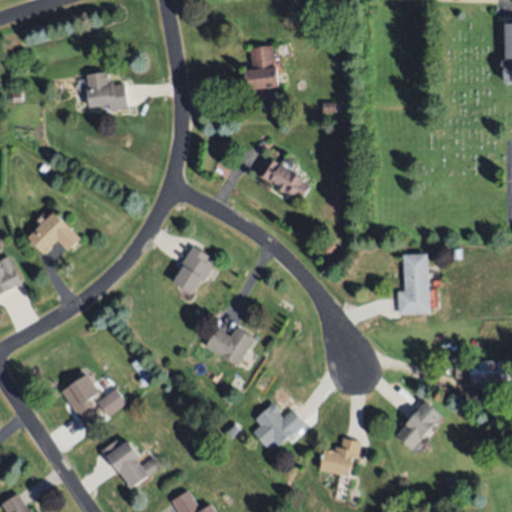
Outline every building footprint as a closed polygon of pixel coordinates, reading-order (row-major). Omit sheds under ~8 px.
[(511,80),(505,81),(505,78),(500,78),(500,61),(507,61),(506,23),(511,23),(511,80)] [(279,86),(245,89),(243,69),(252,68),(250,47),(272,45),(274,65),(277,64),(279,86)] [(124,84),(128,108),(109,111),(109,105),(90,107),(85,74),(106,71),(108,82),(113,81),(113,85),(124,84)] [(323,102),(335,102),(335,111),(323,111),(323,102)] [(301,198),(288,189),(286,193),(278,188),(280,185),(274,180),(272,183),(255,172),(267,154),(280,163),(284,156),(295,163),(290,171),(311,184),(301,198)] [(80,237),(67,249),(58,239),(44,253),(28,237),(54,211),(80,237)] [(336,246),(327,254),(321,248),(330,240),(336,246)] [(194,245),(209,255),(205,260),(215,266),(207,279),(203,276),(192,293),(173,281),(182,267),(180,266),(194,245)] [(461,248),(462,258),(453,258),(452,248),(461,248)] [(219,257),(215,264),(208,260),(212,253),(219,257)] [(428,253),(430,313),(398,314),(397,290),(404,289),(403,254),(428,253)] [(0,259),(9,255),(22,281),(0,292),(0,259)] [(255,338),(236,366),(205,345),(217,327),(230,335),(236,326),(255,338)] [(469,360),(509,360),(509,383),(469,384),(469,360)] [(466,362),(467,376),(454,377),(454,363),(466,362)] [(82,426),(60,391),(87,374),(99,392),(87,400),(98,416),(82,426)] [(126,404),(115,389),(97,402),(108,418),(126,404)] [(304,423),(278,445),(274,439),(266,445),(253,430),(260,424),(255,418),(274,402),(280,409),(278,411),(283,417),(292,409),(304,423)] [(441,419),(413,450),(396,435),(424,403),(441,419)] [(241,429),(230,438),(225,432),(236,423),(241,429)] [(139,457),(145,465),(154,457),(162,467),(133,488),(106,451),(128,435),(142,455),(139,457)] [(349,476),(320,471),(324,449),(335,450),(335,447),(341,448),(343,438),(360,441),(358,456),(352,455),(349,476)] [(491,471),(486,467),(489,463),(494,467),(491,471)] [(179,511),(172,501),(189,490),(202,509),(211,503),(217,511),(179,511)] [(6,511),(1,504),(17,493),(28,508),(29,507),(32,511),(6,511)]
